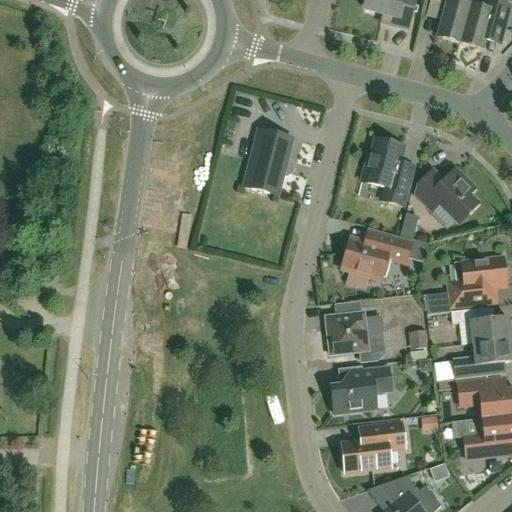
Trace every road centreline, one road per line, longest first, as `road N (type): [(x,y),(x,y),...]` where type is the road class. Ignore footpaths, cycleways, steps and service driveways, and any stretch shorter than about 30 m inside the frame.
road 1 (residential): [(331,511),(306,447),(294,305),(350,73)]
road 2 (tertiary): [(96,511),(119,237),(149,82)]
road 3 (residential): [(478,113),(350,73)]
